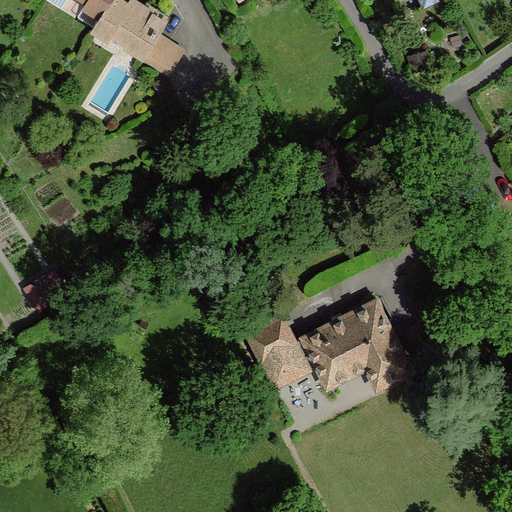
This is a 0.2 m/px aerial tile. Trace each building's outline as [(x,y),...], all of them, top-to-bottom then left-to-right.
[(89,0),(87,4),(103,14),(111,0),(89,0)] [(129,4),(121,0),(111,0),(103,14),(95,27),(111,36),(114,32),(146,52),(158,33),(166,21),(131,0),(129,4)] [(158,33),(146,52),(159,61),(171,42),(158,33)] [(183,49),(171,42),(159,61),(156,65),(169,73),(183,49)] [(169,87),(164,79),(155,84),(161,92),(169,87)] [(467,144),(453,118),(428,131),(441,158),(467,144)] [(68,290),(55,268),(26,286),(38,307),(68,290)] [(377,300),(305,337),(317,363),(329,385),(364,368),(378,361),(389,382),(412,370),(377,300)] [(264,361),(277,355),(297,344),(296,342),(283,315),(249,332),(264,361)] [(297,344),(277,355),(288,378),(317,363),(305,337),(296,342),(297,344)] [(275,385),(288,378),(277,355),(264,361),(275,385)] [(378,361),(364,368),(375,389),(389,382),(378,361)]
